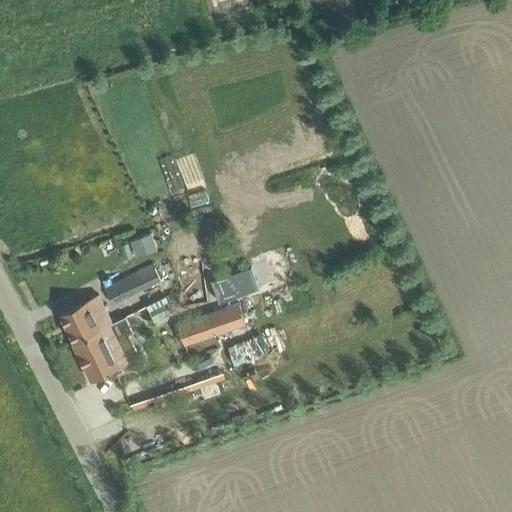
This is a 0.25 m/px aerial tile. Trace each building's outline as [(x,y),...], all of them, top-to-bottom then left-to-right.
[(356,0),(313,0),(323,21),(359,4),(356,0)] [(153,263),(104,287),(112,303),(160,279),(153,263)] [(340,292),(373,281),(368,264),(334,275),(340,292)] [(252,267),(212,280),(219,302),(259,288),(252,267)] [(60,313),(92,379),(139,356),(128,333),(120,337),(99,294),(60,313)] [(225,308),(179,324),(186,344),(231,328),(225,308)] [(262,332),(227,344),(234,363),(269,351),(262,332)]
